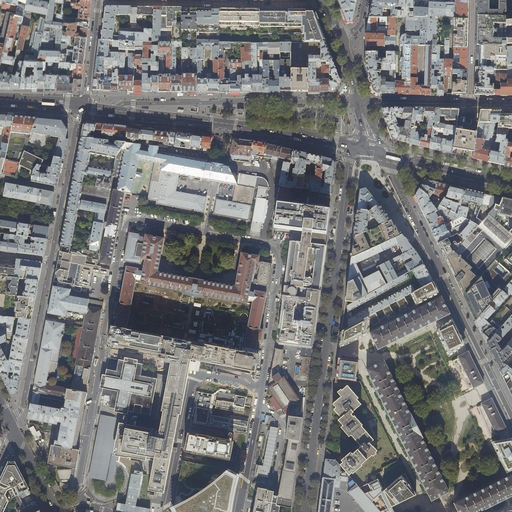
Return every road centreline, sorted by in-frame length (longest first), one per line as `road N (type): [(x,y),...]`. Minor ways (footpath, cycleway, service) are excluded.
road 1 (residential): [(304,511),(353,145)]
road 2 (tertiary): [(511,415),(382,153)]
road 3 (primary): [(82,106),(353,145)]
road 4 (residential): [(104,0),(324,2)]
road 5 (primary): [(511,185),(382,153)]
